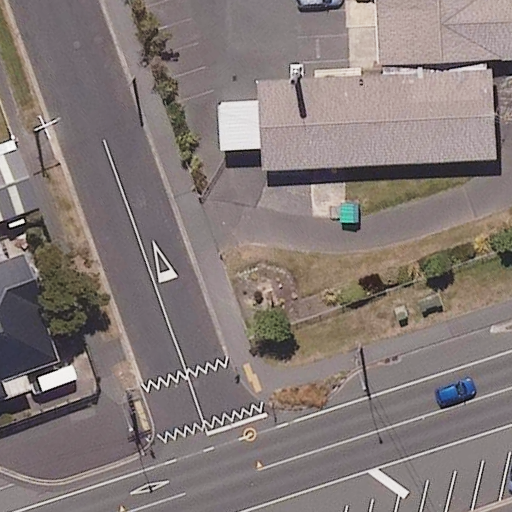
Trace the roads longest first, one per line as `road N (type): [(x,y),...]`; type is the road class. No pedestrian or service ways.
road 1 (residential): [(222,481),(57,0)]
road 2 (tertiary): [(511,388),(222,481)]
